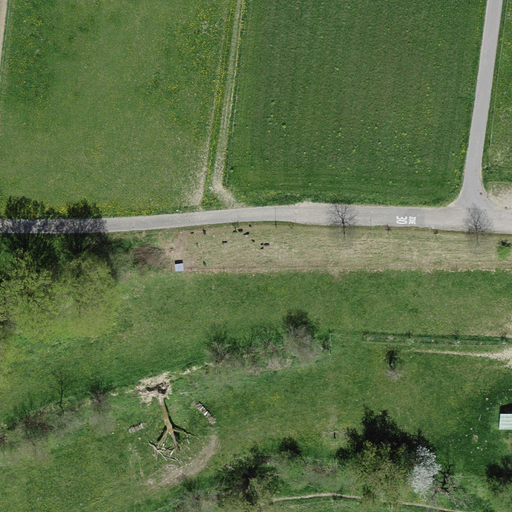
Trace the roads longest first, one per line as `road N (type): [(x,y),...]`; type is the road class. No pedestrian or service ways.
road 1 (track): [(467,221),(311,212),(0,226)]
road 2 (track): [(467,221),(495,0)]
